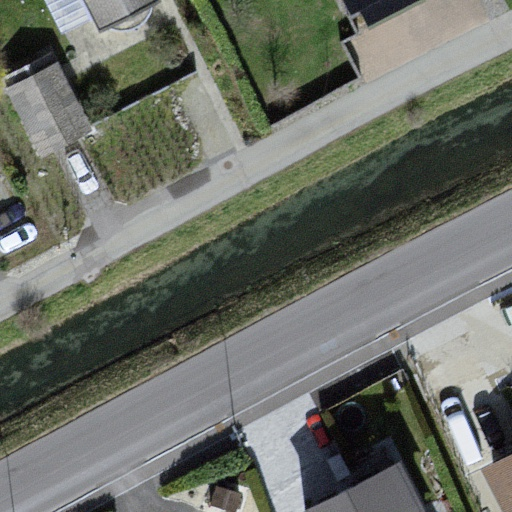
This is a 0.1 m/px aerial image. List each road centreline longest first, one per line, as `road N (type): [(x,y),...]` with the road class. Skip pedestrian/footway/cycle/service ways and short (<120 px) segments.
road 1 (secondary): [(0,503),(511,232)]
road 2 (residential): [(511,40),(0,307)]
